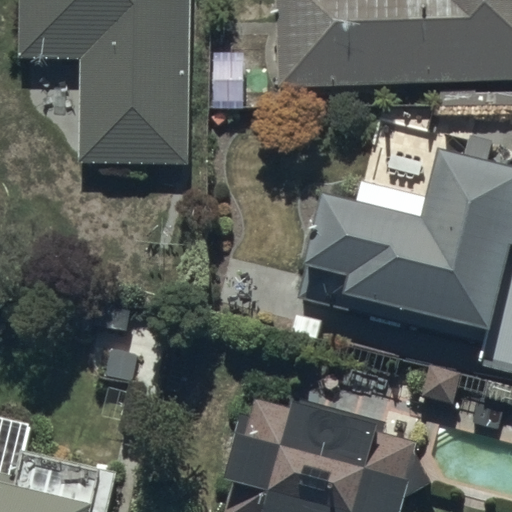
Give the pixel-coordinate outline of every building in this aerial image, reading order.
[(197,168),(196,0),(28,0),(29,63),(82,62),(83,169),(197,168)] [(511,81),(511,0),(281,0),(285,90),(511,81)] [(374,115),(352,209),(328,203),(303,307),(489,351),(484,369),(511,375),(511,171),(495,168),(501,144),(374,115)] [(257,403),(227,511),(412,511),(417,494),(435,488),(417,460),(421,447),(388,439),(392,424),(299,400),(295,413),(257,403)] [(30,442),(0,434),(0,511),(114,511),(122,479),(27,456),(30,442)]
